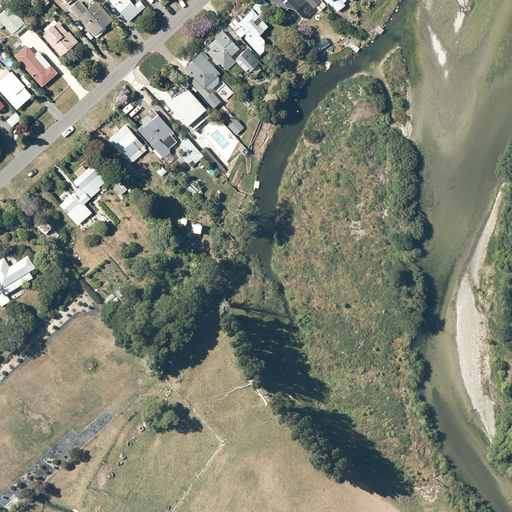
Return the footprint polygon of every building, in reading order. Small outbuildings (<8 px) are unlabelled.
[(49,1),(48,0),(34,0),(42,8),(49,1)] [(81,0),(77,0),(69,7),(93,37),(113,21),(98,2),(89,9),(81,0)] [(104,0),(128,24),(146,6),(140,0),(134,2),(132,0),(104,0)] [(263,0),(258,0),(253,6),(264,18),(273,10),(263,0)] [(267,0),(281,15),(289,8),(297,10),(308,1),(307,0),(267,0)] [(322,2),(320,0),(307,0),(308,1),(314,8),(322,2)] [(335,0),(332,2),(338,12),(346,6),(342,0),(335,0)] [(26,26),(7,6),(0,12),(0,27),(3,25),(15,37),(26,26)] [(254,10),(234,27),(256,50),(267,40),(261,34),(269,26),(254,10)] [(58,18),(41,32),(60,55),(77,41),(58,18)] [(223,32),(209,46),(211,48),(207,52),(227,72),(237,62),(237,61),(232,57),(240,49),(223,32)] [(26,46),(17,55),(42,81),(54,69),(39,53),(35,55),(26,46)] [(265,65),(246,46),(237,55),(240,58),(237,61),(253,77),(265,65)] [(201,53),(185,68),(204,89),(221,74),(201,53)] [(0,91),(16,109),(32,95),(4,65),(0,69),(0,91)] [(188,86),(168,102),(187,124),(206,108),(188,86)] [(212,91),(204,98),(213,108),(221,101),(212,91)] [(146,123),(139,129),(163,157),(172,150),(171,148),(179,141),(173,135),(176,133),(158,113),(157,114),(154,111),(143,120),(146,123)] [(236,118),(228,125),(237,134),(245,127),(236,118)] [(148,149),(126,124),(109,140),(131,164),(148,149)] [(205,155),(189,137),(177,148),(193,166),(205,155)] [(80,188),(61,205),(78,224),(92,212),(85,205),(103,189),(100,186),(108,179),(95,164),(74,182),(80,188)] [(120,180),(112,186),(117,192),(125,186),(120,180)] [(114,226),(100,209),(92,216),(106,233),(114,226)] [(46,236),(53,228),(45,220),(38,228),(46,236)] [(200,224),(189,223),(188,233),(199,234),(200,224)] [(1,260),(0,259),(0,303),(2,307),(11,301),(7,295),(33,278),(30,274),(37,272),(27,256),(10,267),(4,258),(1,260)]
